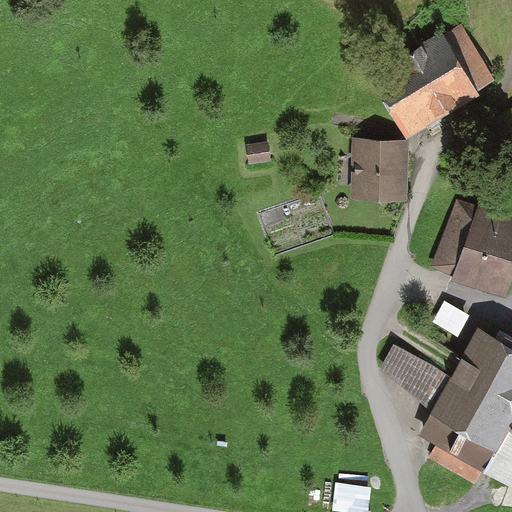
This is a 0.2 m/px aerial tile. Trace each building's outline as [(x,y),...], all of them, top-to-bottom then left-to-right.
[(444,30),(442,27),(371,70),(407,130),(478,88),(475,84),(494,73),(462,20),(444,30)] [(511,111),(503,116),(511,133),(511,111)] [(409,138),(354,137),(353,195),(407,196),(409,138)] [(268,139),(246,142),(249,161),(271,157),(268,139)] [(478,204),(454,196),(429,265),(505,292),(511,273),(511,212),(479,201),(478,204)] [(445,304),(435,327),(462,339),(472,316),(445,304)] [(451,375),(393,343),(380,366),(431,408),(418,431),(437,442),(428,458),(488,491),(497,475),(511,483),(511,343),(479,325),(451,375)] [(333,511),(371,511),(375,489),(338,484),(333,511)]
